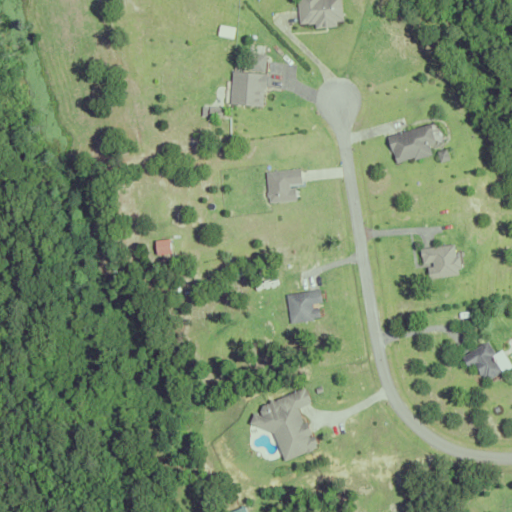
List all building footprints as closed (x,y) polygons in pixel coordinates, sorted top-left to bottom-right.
[(339,0),(341,16),(334,16),(334,21),(314,23),(313,19),(305,19),(305,18),(298,19),(296,0),(339,0)] [(262,84),(260,101),(229,99),(231,66),(265,69),(264,84),(262,84)] [(200,102),(207,102),(223,102),(223,113),(207,113),(207,112),(200,112),(200,102)] [(227,106),(213,107),(214,116),(228,116),(227,106)] [(399,163),(435,154),(432,143),(441,141),(436,123),(392,135),(399,163)] [(293,184),(294,195),(268,198),(265,168),(299,164),(300,179),(288,180),(288,184),(293,184)] [(158,255),(174,253),(174,239),(157,240),(158,255)] [(457,251),(459,264),(455,265),(456,270),(427,275),(426,264),(431,263),(431,259),(421,260),(419,244),(451,239),(453,252),(457,251)] [(311,316),(288,319),(284,290),(318,286),(320,299),(310,300),(311,305),(317,304),(318,313),(311,314),(311,316)] [(485,377),(483,374),(482,375),(479,370),(478,371),(475,366),(477,365),(474,361),(467,365),(460,352),(485,336),(494,351),(491,353),(500,367),(485,377)] [(287,461),(323,448),(313,421),(308,423),(302,408),(316,403),(311,388),(262,406),(264,412),(254,416),(260,430),(274,425),(287,461)]
